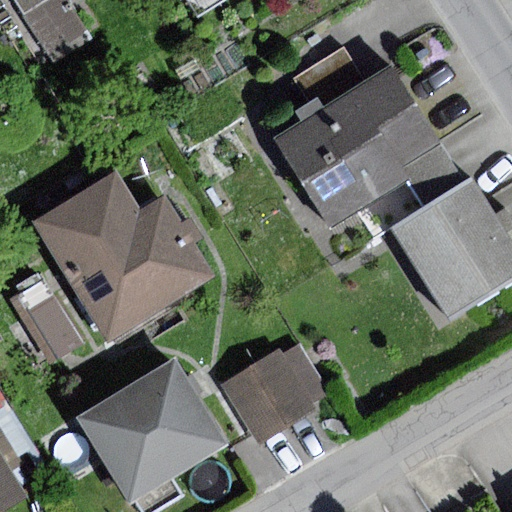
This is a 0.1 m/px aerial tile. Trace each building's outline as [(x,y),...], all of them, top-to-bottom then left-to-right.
[(18,0),(58,62),(94,39),(68,0),(18,0)] [(202,0),(210,11),(228,0),(202,0)] [(293,79),(317,117),(369,84),(346,47),(293,79)] [(317,117),(278,140),(333,228),(359,212),(377,240),(394,230),(467,184),(394,68),(369,84),(317,117)] [(117,176),(38,224),(112,342),(217,277),(190,234),(166,197),(140,213),(117,176)] [(467,184),(394,230),(453,321),(511,282),(511,238),(474,179),(467,184)] [(45,282),(20,296),(57,360),(82,346),(45,282)] [(281,351),(253,368),(290,428),(319,411),(315,404),(331,395),(302,346),(284,357),(281,351)] [(181,356),(78,416),(131,505),(137,502),(143,511),(161,511),(187,497),(178,482),(235,449),(181,356)] [(253,368),(223,387),(259,447),(290,428),(253,368)] [(0,511),(11,511),(31,500),(0,448),(0,511)]
